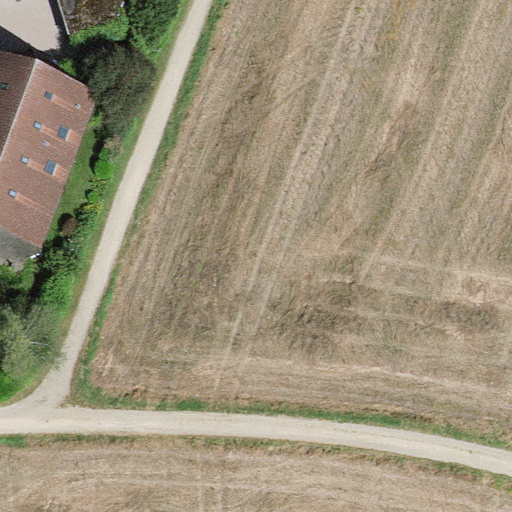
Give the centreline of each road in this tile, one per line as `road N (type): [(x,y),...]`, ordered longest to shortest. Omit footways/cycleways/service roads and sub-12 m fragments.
road 1 (track): [(511,469),(380,436),(0,420)]
road 2 (track): [(38,420),(194,0)]
